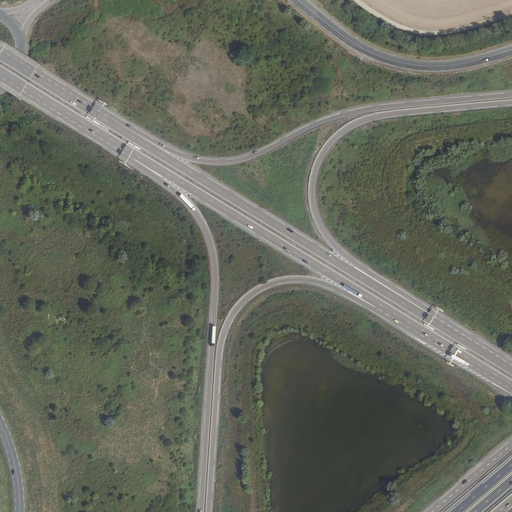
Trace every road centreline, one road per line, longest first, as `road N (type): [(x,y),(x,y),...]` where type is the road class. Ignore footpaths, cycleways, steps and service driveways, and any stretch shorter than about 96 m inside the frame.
road 1 (trunk): [(428,317),(320,228),(311,175),(326,145),(351,122),(511,101)]
road 2 (trunk): [(511,95),(353,110),(230,159),(180,154),(110,121)]
road 3 (trunk): [(135,157),(189,205),(213,260),(198,511)]
road 4 (trunk): [(428,317),(110,121)]
road 5 (trunk): [(207,511),(217,356),(238,300),(291,278),(378,303)]
road 6 (trunk): [(135,157),(378,303)]
road 7 (tertiary): [(511,50),(410,65),(363,49),(298,0)]
road 8 (track): [(511,19),(459,36),(420,37),(351,0)]
road 9 (trunk): [(0,74),(135,157)]
road 10 (trunk): [(378,303),(511,386)]
road 11 (trunk): [(110,121),(0,53)]
